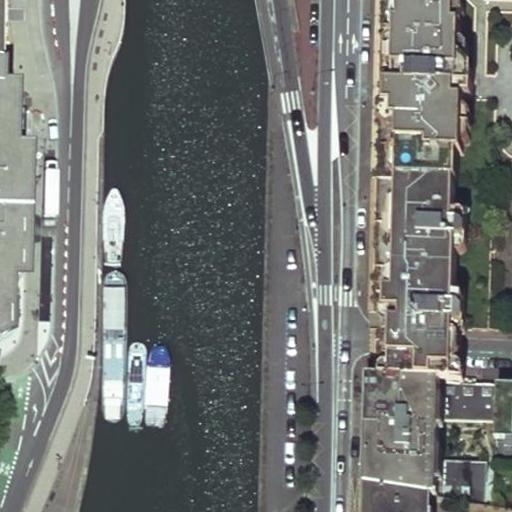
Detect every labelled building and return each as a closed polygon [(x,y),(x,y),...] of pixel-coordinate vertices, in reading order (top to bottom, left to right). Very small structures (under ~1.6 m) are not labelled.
[(511,0),(403,0),(396,327),(457,328),(464,328),(468,319),(464,311),(457,311),(458,246),(463,246),(468,245),(469,240),(470,236),(469,231),(465,229),(458,229),(458,184),(461,184),(462,156),(467,156),(468,100),(476,100),(477,76),(464,76),(465,30),(457,30),(457,0),(511,0)] [(0,347),(9,343),(10,301),(5,301),(5,288),(8,152),(9,114),(9,89),(0,89),(0,347)] [(8,152),(5,288),(20,289),(23,152),(8,152)] [(371,307),(370,327),(383,327),(378,322),(376,318),(373,313),(371,307)] [(369,380),(395,381),(457,384),(457,328),(396,327),(383,327),(370,327),(369,380)] [(391,495),(395,381),(369,380),(368,438),(366,492),(391,495)] [(395,381),(391,495),(435,501),(495,510),(496,458),(439,456),(441,417),(497,419),(497,386),(457,384),(395,381)] [(365,511),(390,511),(391,495),(366,492),(365,511)] [(391,495),(390,511),(433,511),(435,501),(391,495)]
